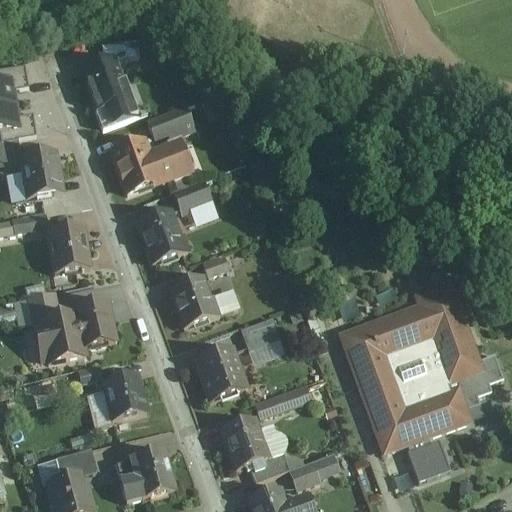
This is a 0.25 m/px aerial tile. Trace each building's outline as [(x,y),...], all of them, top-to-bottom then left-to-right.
[(136,45),(116,53),(120,63),(139,56),(136,45)] [(114,64),(81,76),(81,77),(82,77),(96,115),(95,115),(95,116),(96,116),(130,102),(125,86),(122,87),(114,65),(115,65),(114,64)] [(25,70),(0,74),(0,86),(10,85),(12,95),(28,93),(25,70)] [(0,86),(0,134),(18,131),(12,95),(10,85),(0,86)] [(460,109),(440,99),(435,97),(422,123),(451,129),(460,109)] [(130,102),(96,116),(103,135),(138,122),(131,102),(130,102)] [(511,130),(511,124),(476,107),(466,128),(505,145),(511,130)] [(185,113),(147,128),(155,148),(181,138),(182,140),(194,135),(185,113)] [(18,144),(0,147),(0,167),(20,165),(20,164),(21,164),(18,144)] [(179,151),(149,162),(143,146),(111,158),(127,200),(161,187),(162,191),(190,180),(179,151)] [(21,164),(20,164),(20,165),(27,205),(63,199),(55,157),(21,164)] [(203,187),(173,198),(182,220),(182,219),(211,208),(212,208),(203,187)] [(170,217),(137,229),(137,230),(138,230),(152,269),(152,270),(187,257),(182,241),(179,242),(170,217)] [(45,219),(23,223),(26,236),(47,232),(45,219)] [(83,232),(48,238),(54,279),(90,273),(83,232)] [(224,263),(203,271),(207,282),(228,274),(224,263)] [(203,283),(169,295),(169,296),(170,295),(184,333),(183,334),(183,335),(219,321),(213,304),(211,305),(203,283)] [(450,291),(426,299),(429,309),(341,341),(384,459),(408,450),(404,441),(422,435),(425,444),(469,428),(465,416),(461,405),(452,408),(445,390),(481,376),(478,367),(472,352),(463,356),(456,338),(466,335),(450,291)] [(53,299),(28,304),(35,335),(60,330),(53,299)] [(107,307),(74,314),(82,353),(115,345),(107,307)] [(270,333),(244,343),(248,356),(275,346),(270,333)] [(231,356),(197,368),(210,406),(245,394),(231,356)] [(494,361),(478,367),(481,376),(445,390),(452,408),(461,405),(465,416),(480,410),(477,403),(492,398),(489,390),(504,385),(494,361)] [(100,371),(78,376),(81,389),(102,384),(100,371)] [(137,381),(103,389),(112,426),(146,418),(137,381)] [(276,405),(255,412),(259,424),(280,416),(276,405)] [(254,424),(221,437),(222,437),(236,475),(235,475),(235,476),(248,472),(271,463),(271,462),(265,446),(262,447),(254,424)] [(439,444),(408,455),(417,485),(449,475),(439,444)] [(90,455),(56,464),(61,486),(77,481),(78,483),(94,478),(96,476),(90,455)] [(165,456),(130,465),(130,466),(141,505),(175,496),(165,456)] [(271,463),(248,472),(255,489),(290,476),(283,459),(271,462),(271,463)] [(333,460),(311,468),(317,483),(339,475),(333,460)] [(130,466),(115,470),(126,509),(141,505),(130,466)] [(311,468),(290,476),(297,497),(319,489),(317,483),(311,468)] [(61,486),(48,489),(53,511),(91,511),(85,490),(81,488),(79,489),(78,483),(77,481),(61,486)] [(280,495),(247,507),(247,508),(248,507),(249,511),(286,511),(280,496),(281,495),(280,495)] [(309,511),(306,503),(286,511),(309,511)]
